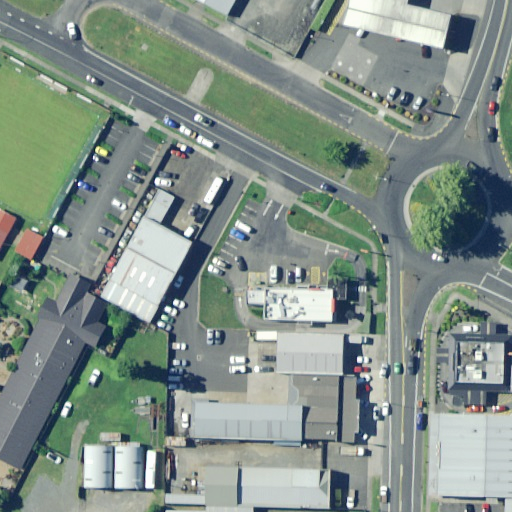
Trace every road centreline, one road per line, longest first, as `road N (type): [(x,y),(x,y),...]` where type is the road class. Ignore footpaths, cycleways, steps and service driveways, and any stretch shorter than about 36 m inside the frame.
road 1 (tertiary): [(388,225),(61,48)]
road 2 (tertiary): [(127,0),(416,159)]
road 3 (primary): [(399,511),(403,338)]
